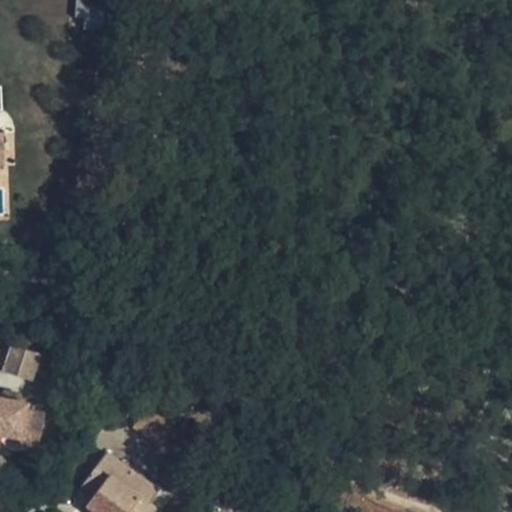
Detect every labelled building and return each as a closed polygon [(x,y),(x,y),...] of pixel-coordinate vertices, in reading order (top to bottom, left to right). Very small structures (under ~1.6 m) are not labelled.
[(0,155),(11,156),(11,123),(0,117),(0,155)] [(6,370),(35,379),(43,356),(14,347),(6,370)] [(7,390),(6,398),(21,401),(22,393),(7,390)] [(0,396),(0,431),(23,436),(20,450),(40,454),(49,414),(29,410),(31,403),(21,401),(6,398),(0,396)] [(149,406),(158,411),(164,403),(155,397),(149,406)] [(158,411),(149,406),(135,426),(163,446),(168,440),(178,426),(158,411)] [(178,426),(168,440),(172,443),(182,429),(178,426)] [(107,451),(83,485),(95,494),(87,505),(96,511),(155,511),(158,509),(149,503),(160,489),(107,451)]
